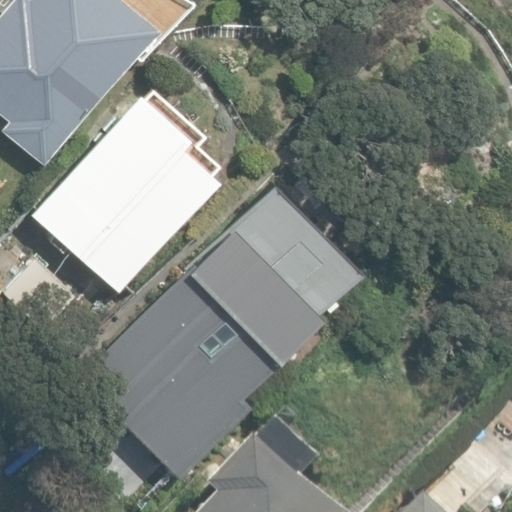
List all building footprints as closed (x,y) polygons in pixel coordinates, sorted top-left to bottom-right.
[(0,123),(0,125),(42,160),(156,23),(127,0),(0,0),(0,1),(0,110),(6,115),(0,123)] [(66,243),(118,288),(214,178),(178,146),(187,135),(135,90),(30,210),(54,230),(48,237),(61,249),(66,243)] [(126,413),(172,459),(318,312),(227,222),(96,353),(141,398),(126,413)] [(7,225),(0,230),(0,288),(35,260),(7,225)] [(325,511),(293,482),(313,460),(271,420),(200,497),(206,502),(196,511),(325,511)] [(402,511),(435,511),(419,496),(402,511)]
